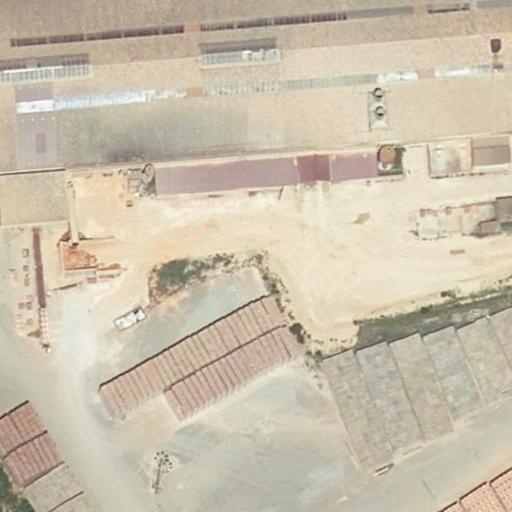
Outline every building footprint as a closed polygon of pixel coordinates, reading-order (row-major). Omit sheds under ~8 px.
[(511,0),(0,0),(0,185),(11,184),(14,210),(49,207),(47,181),(153,173),(155,199),(374,184),(371,155),(425,152),(427,179),(466,177),(506,174),(505,145),(511,144),(511,0)] [(511,204),(498,206),(500,227),(511,226),(511,204)] [(251,265),(106,335),(126,377),(95,392),(112,426),(202,383),(208,396),(225,388),(216,370),(239,359),(252,385),(298,362),(251,265)] [(511,313),(496,321),(511,353),(511,313)] [(322,357),(349,426),(365,419),(380,457),(494,412),(458,321),(355,361),(349,346),(322,357)] [(21,396),(0,405),(0,462),(12,488),(43,474),(42,472),(54,466),(21,396)] [(339,484),(367,469),(359,453),(331,469),(339,484)] [(511,511),(511,470),(508,465),(479,482),(496,511),(456,511),(451,503),(434,511),(511,511)]
